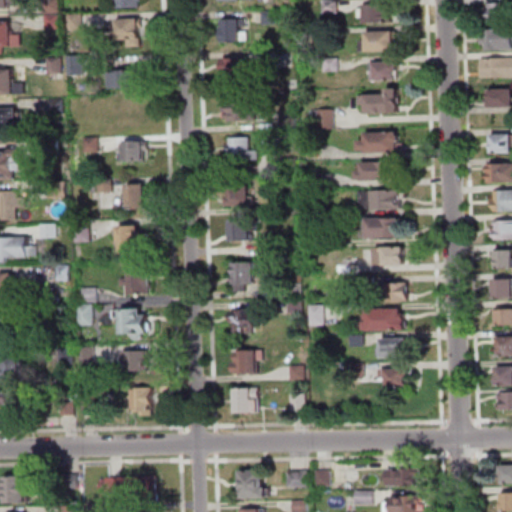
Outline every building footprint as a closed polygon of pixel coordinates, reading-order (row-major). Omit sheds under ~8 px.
[(0,0),(18,0),(19,6),(13,6),(13,9),(0,9),(0,0)] [(48,14),(47,1),(62,0),(62,14),(48,14)] [(340,1),(340,15),(325,15),(325,1),(340,1)] [(487,2),(511,1),(511,17),(487,18),(487,2)] [(397,7),(397,26),(366,25),(366,19),(361,19),(361,10),(365,10),(365,7),(397,7)] [(264,12),(278,12),(279,27),(265,27),(264,12)] [(63,16),(63,31),(49,32),(48,16),(63,16)] [(85,31),(73,31),(73,17),(84,17),(85,31)] [(226,23),(244,22),(245,34),(250,34),(251,43),(245,43),(245,46),(226,46),(226,23)] [(144,48),(123,48),(123,23),(143,23),(144,48)] [(0,24),(15,24),(16,36),(24,36),(24,49),(7,49),(8,55),(0,55),(0,24)] [(484,29),(511,27),(511,47),(485,48),(484,29)] [(370,35),(399,35),(399,55),(371,55),(370,35)] [(71,56),(85,56),(86,75),(71,76),(71,56)] [(51,74),(51,59),(63,59),(64,73),(51,74)] [(341,59),(342,73),(327,74),(326,60),(341,59)] [(227,76),(227,60),(250,60),(250,65),(253,65),(253,76),(252,76),(252,83),(244,83),(244,81),(230,81),(230,76),(227,76)] [(485,60),(511,60),(511,79),(485,79),(485,60)] [(401,65),(401,84),(380,84),(380,82),(374,82),(373,65),(401,65)] [(0,71),(17,71),(17,85),(27,85),(28,95),(18,95),(18,97),(0,97),(0,71)] [(114,72),(143,71),(144,87),(114,88),(114,72)] [(404,116),(371,117),(371,108),(365,108),(365,98),(391,98),(391,92),(403,92),(404,116)] [(494,93),(511,93),(511,111),(494,111),(494,93)] [(66,100),(66,115),(53,115),(52,100),(66,100)] [(226,106),(265,105),(266,117),(259,117),(259,123),(232,124),(231,121),(227,121),(226,106)] [(0,110),(21,110),(22,135),(0,135),(0,110)] [(336,111),(337,129),(322,129),(321,112),(336,111)] [(285,120),(299,119),(300,133),(286,134),(285,120)] [(490,133),(511,132),(511,152),(490,152),(490,133)] [(403,135),(403,156),(370,157),(370,154),(363,154),(363,144),(371,144),(371,135),(403,135)] [(88,153),(88,139),(101,139),(101,153),(88,153)] [(231,141),(252,140),(253,153),(261,152),(262,162),(253,162),(253,167),(232,168),(231,141)] [(46,157),(46,142),(59,141),(60,157),(46,157)] [(129,144),(148,144),(149,163),(129,163),(129,144)] [(0,181),(0,152),(20,152),(20,159),(21,158),(22,171),(16,171),(16,181),(0,181)] [(286,157),(301,157),(301,170),(286,171),(286,157)] [(490,162),(511,163),(511,182),(489,182),(490,162)] [(366,166),(401,165),(402,184),(366,185),(366,183),(361,183),(361,175),(366,175),(366,166)] [(321,176),(321,189),(307,189),(307,176),(321,176)] [(115,180),(115,192),(101,192),(101,181),(115,180)] [(68,182),(69,198),(52,199),(52,183),(68,182)] [(254,209),(231,210),(231,201),(234,201),(233,184),(253,183),(254,209)] [(149,188),(150,211),(132,212),(132,188),(149,188)] [(495,190),(511,190),(511,210),(494,210),(495,190)] [(402,192),(403,211),(365,212),(365,193),(402,192)] [(22,193),(22,198),(28,198),(28,208),(19,209),(19,221),(2,221),(1,193),(22,193)] [(495,220),(511,220),(511,239),(494,238),(495,220)] [(370,222),(405,221),(405,241),(371,242),(370,222)] [(78,223),(92,223),(92,240),(79,241),(78,223)] [(233,225),(254,224),(254,245),(234,246),(233,225)] [(44,225),(59,225),(59,238),(44,238),(44,225)] [(124,229),(143,229),(144,237),(150,236),(150,253),(125,254),(124,229)] [(324,233),(310,233),(310,247),(324,247),(324,233)] [(0,239),(34,239),(34,246),(39,246),(40,255),(31,255),(31,258),(10,259),(10,263),(2,263),(1,256),(0,256),(0,239)] [(263,243),(280,242),(280,259),(263,259),(263,243)] [(495,250),(511,250),(511,267),(496,267),(495,250)] [(380,251),(409,251),(409,269),(380,269),(380,251)] [(73,280),(59,281),(59,265),(73,265),(73,280)] [(237,266),(266,265),(266,274),(258,275),(259,288),(249,288),(249,294),(239,294),(238,286),(235,287),(234,275),(237,275),(237,266)] [(129,268),(151,268),(152,293),(130,294),(130,286),(123,286),(123,280),(129,279),(129,268)] [(3,276),(16,275),(16,280),(21,280),(22,291),(18,291),(18,300),(3,300),(3,276)] [(358,278),(376,277),(377,289),(359,289),(358,278)] [(493,279),(511,279),(511,297),(493,297),(493,279)] [(413,285),(413,304),(384,304),(384,286),(413,285)] [(99,288),(100,302),(85,302),(85,288),(99,288)] [(292,303),(306,302),(306,315),(292,316),(292,303)] [(82,324),(81,307),(96,306),(97,324),(82,324)] [(328,307),(328,327),(313,328),(312,307),(328,307)] [(125,309),(143,308),(143,318),(152,318),(152,335),(126,336),(125,309)] [(497,309),(511,309),(511,323),(496,323),(497,309)] [(236,326),(236,311),(260,311),(260,330),(250,330),(250,339),(241,339),(241,326),(236,326)] [(367,313),(406,312),(406,318),(409,318),(409,333),(368,334),(367,313)] [(4,319),(24,318),(24,338),(4,339),(4,319)] [(500,340),(511,339),(511,362),(503,363),(503,349),(501,349),(500,340)] [(385,342),(412,342),(412,356),(407,356),(407,362),(386,362),(386,360),(380,360),(380,350),(385,350),(385,342)] [(96,346),(96,360),(84,361),(83,347),(96,346)] [(62,347),(77,347),(77,361),(62,362),(62,347)] [(151,353),(152,373),(133,374),(133,371),(128,371),(128,353),(151,353)] [(242,355),(262,354),(263,377),(238,378),(238,366),(242,366),(242,355)] [(6,359),(30,358),(30,383),(7,384),(6,359)] [(353,364),(368,364),(368,381),(353,381),(353,364)] [(293,367),(307,366),(308,381),(294,381),(293,367)] [(499,372),(511,372),(511,390),(502,391),(501,376),(499,376),(499,372)] [(412,373),(412,392),(391,392),(391,382),(385,383),(385,374),(412,373)] [(137,414),(136,391),(156,390),(156,409),(155,409),(155,419),(146,419),(146,414),(137,414)] [(239,392),(263,392),(263,417),(240,418),(239,392)] [(503,396),(511,395),(511,413),(506,414),(505,404),(504,404),(501,403),(501,398),(503,396)] [(294,396),(307,397),(307,410),(294,410),(294,396)] [(9,398),(30,398),(30,419),(19,419),(19,424),(10,424),(9,398)] [(66,417),(65,402),(77,402),(77,417),(66,417)] [(86,402),(98,402),(98,415),(86,415),(86,402)] [(511,464),(502,464),(502,481),(511,481),(511,464)] [(243,496),(242,469),(265,468),(266,486),(268,486),(269,495),(243,496)] [(389,487),(389,470),(416,469),(416,486),(389,487)] [(290,471),(309,470),(310,486),(290,487),(290,471)] [(318,486),(318,470),(332,470),(333,486),(318,486)] [(8,502),(7,493),(3,493),(3,481),(7,480),(7,476),(27,475),(28,501),(8,502)] [(65,489),(65,476),(78,476),(78,488),(65,489)] [(109,497),(109,478),(157,477),(158,496),(109,497)] [(376,490),(376,502),(359,503),(358,491),(376,490)] [(502,510),(511,510),(511,491),(502,491),(502,510)] [(419,511),(393,511),(393,497),(423,496),(424,511),(419,511)] [(295,511),(295,501),(307,500),(307,511),(295,511)] [(105,511),(91,511),(91,504),(105,503),(105,511)]
